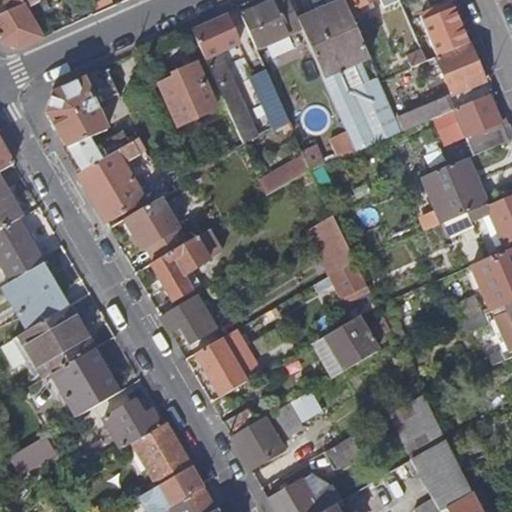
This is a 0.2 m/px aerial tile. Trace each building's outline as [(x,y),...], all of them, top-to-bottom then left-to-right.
[(0,43),(20,50),(44,39),(21,0),(12,0),(3,4),(5,9),(0,11),(0,13),(1,17),(0,17),(0,43)] [(26,0),(30,8),(39,3),(37,0),(26,0)] [(256,49),(301,29),(298,21),(288,0),(278,0),(241,16),(256,49)] [(351,17),(343,0),(307,0),(314,14),(298,21),(301,29),(356,152),(402,131),(380,81),(378,77),(362,84),(353,64),(369,56),(351,17)] [(375,0),(343,0),(351,17),(356,14),(355,9),(375,0)] [(437,57),(468,44),(451,3),(435,10),(438,15),(428,19),(426,14),(419,17),(437,57)] [(438,15),(435,10),(426,14),(428,19),(438,15)] [(228,17),(193,32),(243,144),(257,137),(219,52),(238,43),(228,17)] [(435,58),(428,61),(430,66),(437,62),(451,96),(484,82),(468,44),(437,57),(435,58)] [(406,57),(411,68),(426,61),(422,50),(406,57)] [(214,109),(195,63),(176,71),(177,74),(160,81),(178,124),(214,109)] [(63,149),(77,175),(130,143),(123,130),(95,147),(90,137),(107,130),(93,100),(98,97),(101,103),(113,97),(115,102),(119,99),(107,70),(54,94),(48,113),(68,147),(63,149)] [(288,122),(265,71),(250,78),(272,128),(288,122)] [(511,139),(511,130),(509,125),(502,127),(489,94),(454,109),(458,119),(474,156),(511,139)] [(450,110),(444,97),(400,116),(406,130),(424,122),(431,119),(450,110)] [(450,110),(431,119),(435,128),(458,119),(454,109),(450,110)] [(130,143),(77,175),(106,223),(145,200),(124,163),(140,152),(137,147),(142,144),(138,138),(130,143)] [(334,155),(350,149),(345,138),(329,144),(334,155)] [(0,173),(14,165),(0,141),(0,173)] [(266,197),(310,171),(303,154),(259,180),(266,197)] [(466,213),(486,204),(467,159),(422,178),(441,224),(466,213)] [(7,193),(0,180),(0,230),(17,221),(3,196),(7,193)] [(511,195),(487,207),(486,204),(466,213),(470,220),(489,212),(502,244),(511,239),(511,195)] [(186,244),(161,198),(123,221),(142,252),(147,249),(155,262),(186,244)] [(330,275),(355,261),(333,216),(308,230),(330,275)] [(42,264),(43,263),(18,220),(17,221),(0,230),(0,265),(10,283),(42,264)] [(223,254),(210,230),(186,244),(155,262),(152,264),(173,302),(191,291),(183,277),(223,254)] [(505,305),(511,301),(511,247),(472,265),(492,311),(505,305)] [(355,261),(330,275),(342,298),(367,284),(355,261)] [(53,283),(42,264),(10,283),(2,288),(27,330),(62,310),(48,286),(53,283)] [(48,286),(62,310),(67,307),(53,283),(48,286)] [(161,316),(170,332),(179,327),(189,343),(214,329),(195,296),(161,316)] [(511,301),(505,305),(508,311),(494,317),(510,353),(511,351),(511,301)] [(358,317),(324,337),(345,371),(378,351),(371,340),(390,329),(378,305),(370,310),(358,317)] [(94,349),(69,306),(67,307),(62,310),(27,330),(19,335),(45,378),(50,375),(94,349)] [(492,323),(488,313),(463,323),(467,333),(492,323)] [(236,330),(195,354),(221,398),(226,394),(265,372),(242,332),(238,334),(236,330)] [(345,371),(324,337),(312,344),(332,378),(345,371)] [(119,393),(94,349),(50,375),(76,418),(119,393)] [(493,365),(507,359),(503,349),(488,355),(493,365)] [(290,403),(289,404),(301,423),(322,410),(311,391),(290,403)] [(234,408),(226,394),(221,398),(212,403),(220,416),(234,408)] [(423,395),(389,415),(414,458),(441,443),(446,440),(423,395)] [(134,442),(161,426),(152,410),(143,415),(135,401),(103,419),(120,450),(134,442)] [(285,406),(271,415),(285,438),(304,428),(301,423),(289,404),(285,406)] [(223,423),(232,438),(257,423),(248,408),(223,423)] [(233,440),(251,470),(284,450),(268,423),(265,418),(257,423),(232,438),(233,440)] [(160,485),(192,466),(166,423),(161,426),(134,442),(160,485)] [(43,437),(10,458),(16,467),(49,446),(43,437)] [(352,437),(325,453),(335,470),(362,454),(352,437)] [(414,458),(412,459),(434,498),(414,510),(414,511),(440,511),(442,511),(446,509),(473,493),(468,484),(446,440),(441,443),(414,458)] [(160,485),(140,496),(148,511),(162,511),(204,488),(192,466),(160,485)] [(302,480),(269,499),(276,511),(321,511),(333,505),(341,501),(333,487),(302,480)] [(62,511),(74,505),(63,486),(48,495),(58,511),(62,511)] [(214,511),(217,510),(204,488),(162,511),(214,511)] [(482,511),(473,493),(446,509),(447,511),(482,511)]
